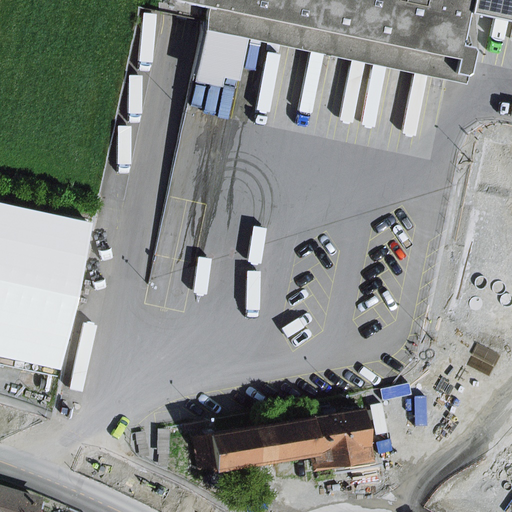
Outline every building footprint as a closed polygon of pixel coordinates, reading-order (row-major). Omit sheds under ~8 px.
[(172,0),(213,8),(463,61),(460,74),(471,77),(474,77),(476,75),(481,53),(478,49),(469,47),(475,14),(478,0),(172,0)] [(511,0),(478,0),(475,14),(511,21),(511,0)] [(463,61),(213,8),(208,30),(469,85),(471,77),(460,74),(463,61)] [(0,356),(62,370),(94,226),(0,204),(0,356)] [(511,308),(447,446),(511,476),(511,308)] [(214,437),(220,474),(312,459),(314,472),(376,461),(366,409),(214,437)] [(220,474),(214,437),(194,440),(201,478),(220,474)] [(41,511),(45,501),(0,488),(0,511),(41,511)]
